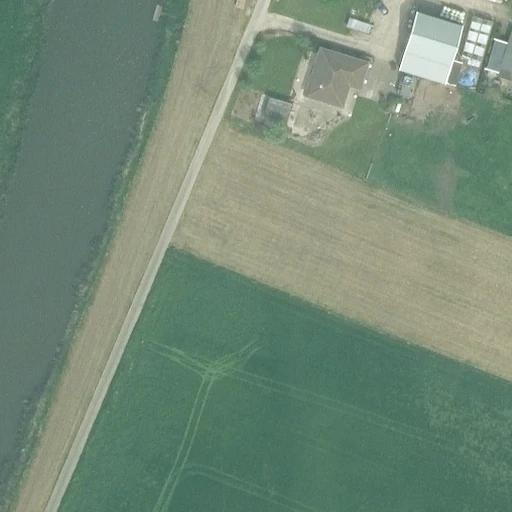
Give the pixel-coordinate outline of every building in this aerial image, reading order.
[(373,23),(376,11),(353,5),(350,17),(373,23)] [(400,63),(398,69),(445,83),(447,75),(458,79),(465,57),(454,53),(462,26),(415,12),(400,63)] [(493,37),(485,66),(511,72),(511,27),(511,28),(508,41),(493,37)] [(306,95),(342,106),(350,79),(360,83),(366,63),(321,49),(306,95)] [(269,97),(263,115),(286,122),(292,104),(269,97)]
